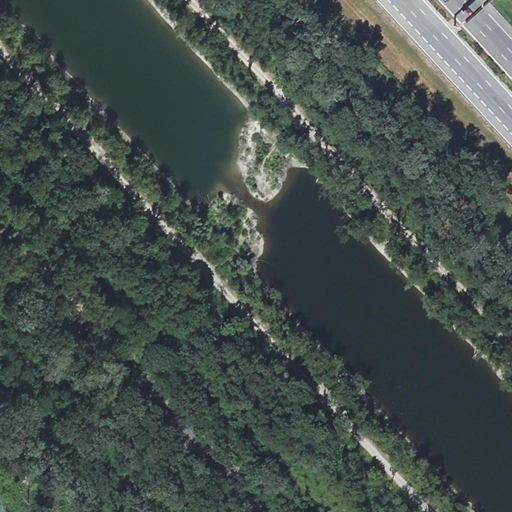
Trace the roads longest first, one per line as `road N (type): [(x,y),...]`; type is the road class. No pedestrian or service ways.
road 1 (track): [(0,50),(425,511)]
road 2 (track): [(511,342),(190,0)]
road 3 (motorway): [(405,0),(511,115)]
